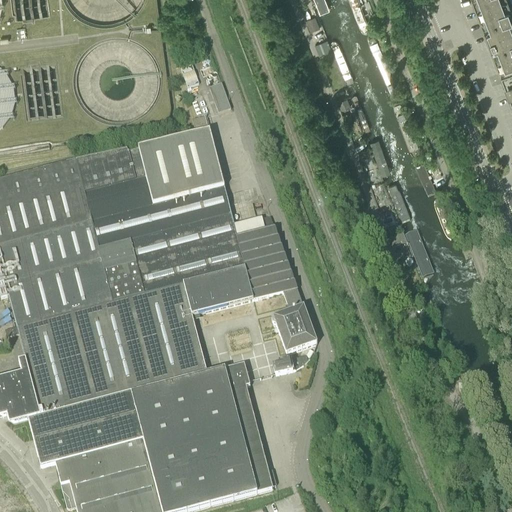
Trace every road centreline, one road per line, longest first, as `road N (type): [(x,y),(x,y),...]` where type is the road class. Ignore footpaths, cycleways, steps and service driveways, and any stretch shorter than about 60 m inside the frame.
road 1 (residential): [(508,511),(468,413),(433,371),(288,0)]
road 2 (unclassified): [(322,511),(300,454),(324,346),(198,0)]
road 3 (residential): [(511,354),(375,0)]
road 4 (tertiary): [(495,195),(431,39)]
road 5 (residential): [(460,27),(511,157)]
